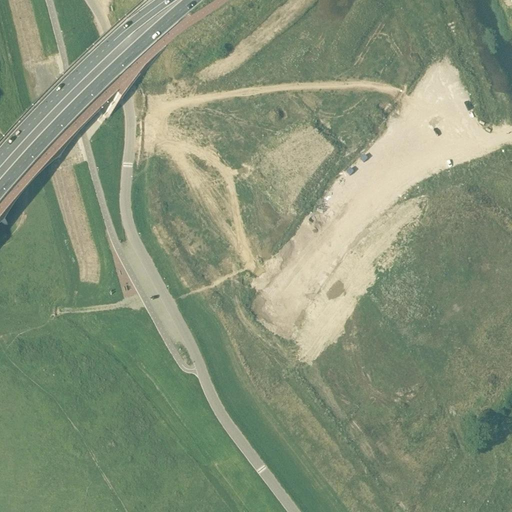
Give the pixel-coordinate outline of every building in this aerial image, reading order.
[(384,253),(295,364),(322,404),(428,267),(494,219),(473,191),(384,253)] [(511,297),(510,296),(433,388),(450,402),(511,325),(511,244),(508,240),(492,252),(511,278),(511,297)] [(350,410),(335,420),(370,470),(430,428),(418,409),(391,428),(397,437),(379,450),(350,410)] [(511,428),(503,439),(511,445),(511,428)] [(511,485),(506,481),(496,495),(511,506),(511,485)] [(502,511),(489,501),(480,511),(502,511)]
